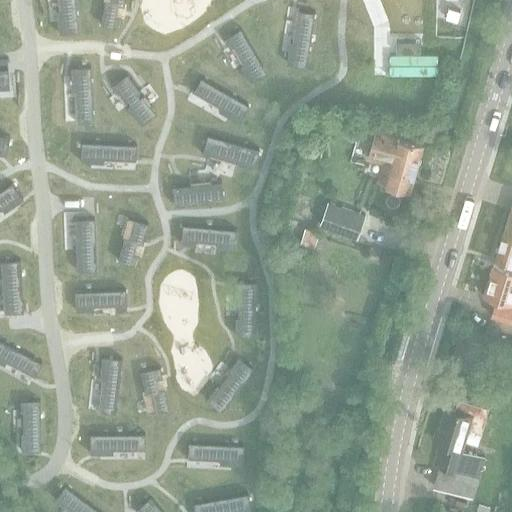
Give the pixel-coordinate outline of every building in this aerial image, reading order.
[(383,168),(414,177),(423,144),(394,136),(376,129),(368,153),(386,159),(383,168)] [(494,256),(511,262),(511,198),(509,198),(498,228),(504,230),(494,256)] [(328,201),(319,225),(332,230),(356,238),(364,214),(340,206),(328,201)] [(511,295),(511,271),(492,264),(482,293),(495,298),(489,314),(511,321),(511,301),(510,301),(511,295)] [(177,265),(162,266),(163,279),(178,278),(177,265)] [(434,485),(474,495),(479,474),(484,453),(459,447),(468,414),(444,408),(435,444),(443,446),(434,485)]
